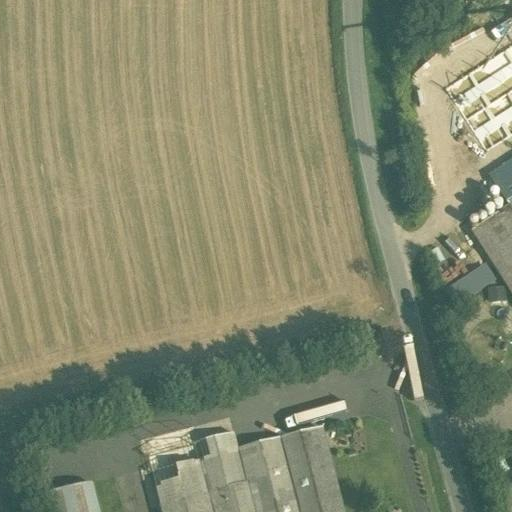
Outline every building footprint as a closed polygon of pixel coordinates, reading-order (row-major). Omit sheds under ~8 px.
[(509,209),(511,213),(511,163),(488,179),(508,209),(509,209)] [(511,213),(509,209),(508,209),(473,231),(511,292),(511,213)] [(448,290),(457,306),(500,282),(490,265),(448,290)] [(491,303),(508,302),(507,288),(490,290),(491,303)] [(144,459),(147,459),(147,457),(193,445),(189,429),(140,441),(144,459)] [(160,511),(341,511),(321,431),(237,452),(233,435),(193,445),(147,457),(147,459),(160,511)] [(54,511),(104,511),(97,484),(50,495),(54,511)]
